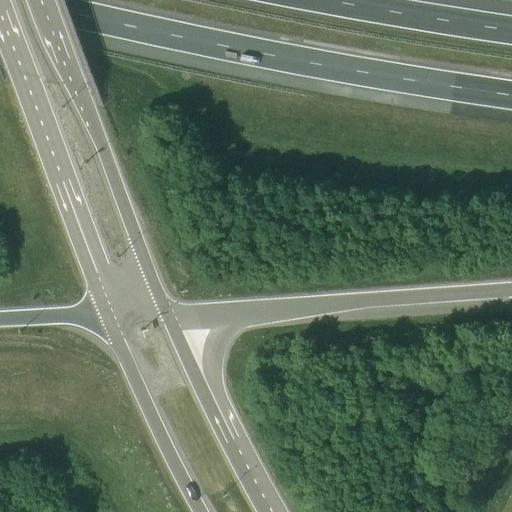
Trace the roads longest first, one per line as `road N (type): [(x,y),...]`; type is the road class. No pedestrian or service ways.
road 1 (motorway): [(18,0),(238,50),(511,97)]
road 2 (motorway): [(166,313),(511,290)]
road 3 (primary): [(166,313),(48,0)]
road 4 (primary): [(0,13),(106,313)]
road 5 (primary): [(269,511),(166,313)]
road 6 (primary): [(106,313),(199,511)]
road 7 (motorway): [(511,30),(329,0)]
